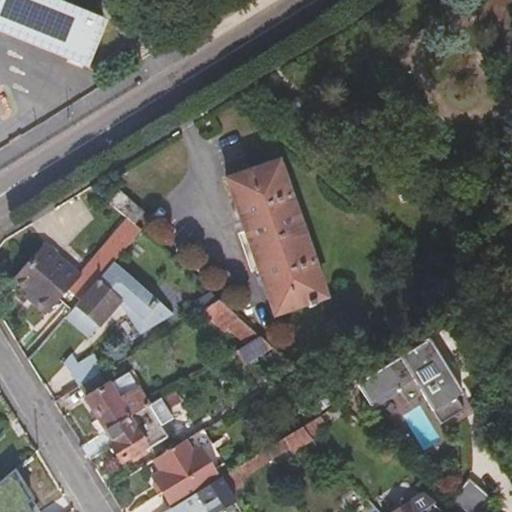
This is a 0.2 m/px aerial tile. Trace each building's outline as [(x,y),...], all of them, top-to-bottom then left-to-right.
[(0,0),(0,32),(16,40),(84,68),(102,23),(74,12),(45,0),(0,0)] [(275,315),(326,298),(279,162),(229,180),(275,315)] [(121,191),(112,203),(128,218),(134,223),(143,212),(121,191)] [(134,223),(128,218),(67,286),(81,297),(128,244),(141,228),(134,223)] [(36,296),(33,299),(45,310),(79,273),(46,241),(14,274),(27,288),(36,296)] [(81,297),(66,315),(89,335),(121,299),(142,331),(171,313),(128,244),(81,297)] [(24,290),(33,299),(36,296),(27,288),(24,290)] [(220,298),(212,292),(196,302),(202,310),(220,298)] [(229,328),(238,314),(220,298),(202,310),(203,312),(225,332),(229,328)] [(246,344),(261,335),(238,314),(229,328),(246,344)] [(251,360),(273,346),(261,335),(246,344),(241,348),(251,360)] [(373,403),(396,389),(405,404),(420,395),(438,424),(461,410),(453,397),(465,390),(431,336),(359,381),(373,403)] [(69,368),(79,385),(100,372),(105,368),(94,351),(79,361),(69,368)] [(64,360),(69,368),(79,361),(72,352),(64,360)] [(105,368),(100,372),(108,384),(130,370),(122,358),(105,368)] [(100,372),(79,385),(100,420),(108,432),(150,405),(130,370),(108,384),(100,372)] [(179,402),(172,391),(163,397),(169,408),(179,402)] [(318,413),(330,405),(325,396),(313,404),(318,413)] [(169,408),(163,397),(150,405),(108,432),(114,443),(112,444),(122,462),(146,447),(148,450),(170,436),(165,424),(175,418),(169,408)] [(350,412),(339,402),(303,425),(312,436),(350,412)] [(94,424),(102,437),(108,432),(100,420),(94,424)] [(312,436),(303,425),(284,437),(293,453),(315,438),(312,436)] [(226,461),(205,428),(157,459),(163,470),(155,476),(174,506),(197,492),(220,477),(215,469),(226,461)] [(293,453),(284,437),(267,448),(273,459),(278,467),(296,456),(293,453)] [(273,459),(267,448),(234,468),(241,479),(273,459)] [(234,468),(221,476),(232,493),(245,485),(241,479),(234,468)] [(39,501),(24,476),(0,490),(0,511),(41,511),(37,503),(39,501)] [(221,476),(220,477),(197,492),(209,511),(219,511),(237,501),(232,493),(221,476)] [(452,502),(463,511),(483,511),(491,503),(468,483),(452,502)] [(443,511),(425,496),(400,511),(443,511)]
